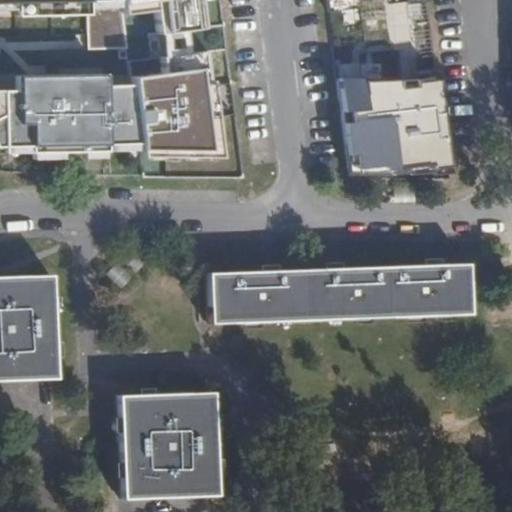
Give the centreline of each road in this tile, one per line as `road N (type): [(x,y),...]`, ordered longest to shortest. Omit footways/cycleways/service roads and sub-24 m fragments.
road 1 (residential): [(250,511),(240,384),(211,363),(125,363),(103,357),(93,344),(83,215)]
road 2 (residential): [(503,216),(493,9),(511,0)]
road 3 (residential): [(272,0),(295,214)]
road 4 (residential): [(295,214),(83,215)]
road 5 (residential): [(295,214),(503,216)]
